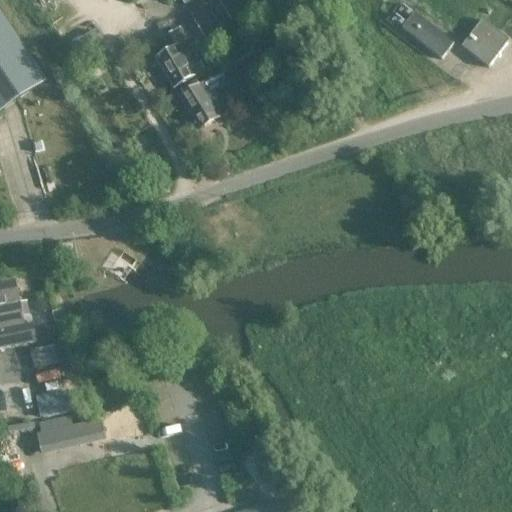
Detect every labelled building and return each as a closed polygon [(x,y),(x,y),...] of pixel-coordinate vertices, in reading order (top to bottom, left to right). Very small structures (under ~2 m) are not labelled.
[(234,26),(220,2),(192,19),(205,43),(234,26)] [(0,112),(45,82),(0,14),(0,112)] [(443,61),(455,46),(415,15),(403,30),(443,61)] [(483,22),(466,44),(463,48),(490,69),(510,42),(499,33),(483,22)] [(82,66),(106,50),(97,37),(84,45),(82,42),(71,49),(82,66)] [(201,66),(187,43),(156,61),(174,91),(194,79),(190,72),(201,66)] [(338,87),(348,81),(328,46),(317,52),(338,87)] [(281,98),(300,87),(285,63),(267,74),(281,98)] [(229,112),(215,89),(227,82),(222,75),(200,89),(180,100),(199,132),(219,120),(219,119),(229,112)] [(66,263),(78,260),(74,244),(63,246),(66,263)] [(0,352),(10,351),(26,347),(37,345),(33,328),(24,329),(23,321),(29,319),(26,305),(20,307),(15,285),(0,288),(0,352)] [(37,437),(42,458),(104,443),(99,422),(74,428),(72,418),(39,425),(42,436),(37,437)]
